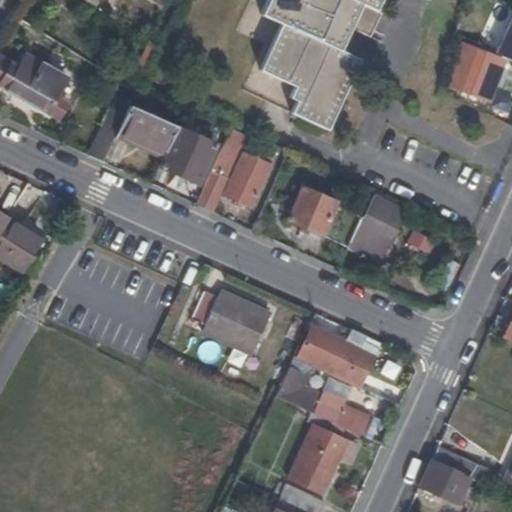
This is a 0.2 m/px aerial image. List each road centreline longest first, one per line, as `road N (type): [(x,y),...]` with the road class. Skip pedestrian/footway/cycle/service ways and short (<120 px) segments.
road 1 (residential): [(0,142),(443,349)]
road 2 (residential): [(371,511),(443,349)]
road 3 (residential): [(443,349),(511,207)]
